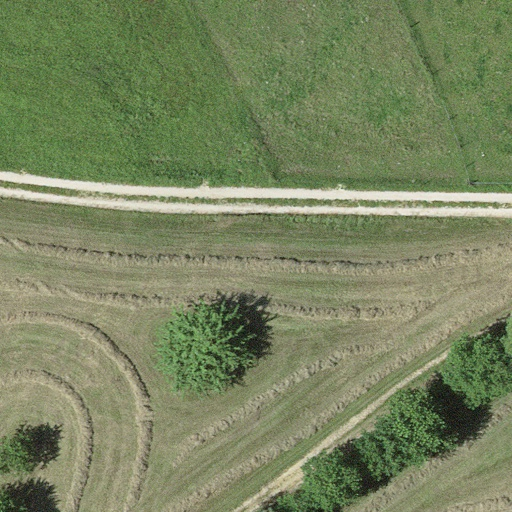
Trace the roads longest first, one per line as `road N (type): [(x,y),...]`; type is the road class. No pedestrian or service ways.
road 1 (track): [(0,183),(118,198),(511,205)]
road 2 (track): [(247,511),(511,320)]
